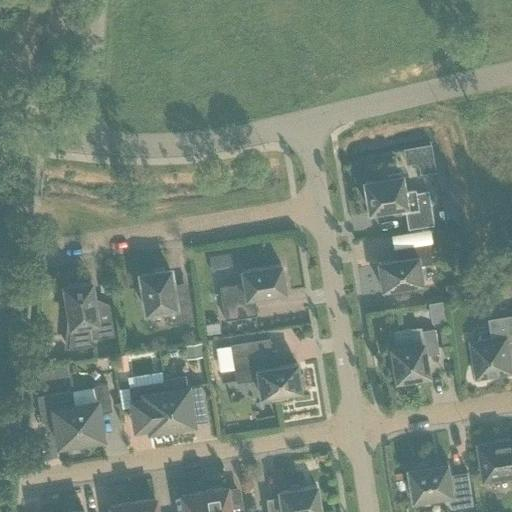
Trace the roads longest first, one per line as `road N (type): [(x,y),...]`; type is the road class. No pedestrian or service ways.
road 1 (residential): [(23,480),(355,427)]
road 2 (residential): [(39,250),(320,206)]
road 3 (residential): [(355,427),(320,206)]
road 4 (unclassified): [(87,141),(190,143),(303,122)]
road 5 (unclassified): [(303,122),(511,74)]
road 6 (residential): [(355,427),(511,402)]
road 7 (unclassified): [(98,0),(87,141)]
